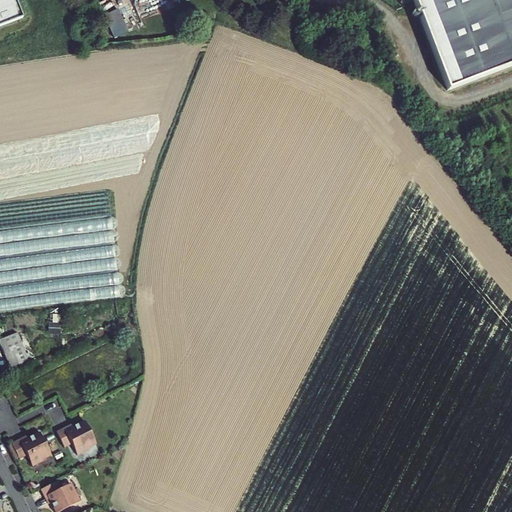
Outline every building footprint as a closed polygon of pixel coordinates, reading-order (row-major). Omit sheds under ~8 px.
[(155,11),(155,8),(155,6),(154,3),(152,1),(150,0),(144,0),(142,1),(140,3),(139,4),(139,8),(139,11),(141,14),(144,15),(147,16),(150,15),(153,14),(155,11)] [(172,4),(173,1),(172,0),(156,0),(156,2),(157,5),(160,8),(163,9),(166,9),(168,9),(170,7),(172,4)] [(511,0),(413,0),(447,89),(511,63),(511,0)] [(116,38),(131,31),(121,8),(106,15),(116,38)] [(17,364),(28,359),(17,333),(0,340),(0,343),(10,368),(18,365),(17,364)] [(85,419),(58,433),(65,446),(73,442),(78,453),(90,447),(89,445),(97,441),(85,419)] [(40,431),(13,444),(20,457),(28,454),(33,465),(45,459),(44,457),(52,453),(40,431)] [(58,480),(44,487),(57,511),(80,500),(71,482),(61,487),(58,480)]
